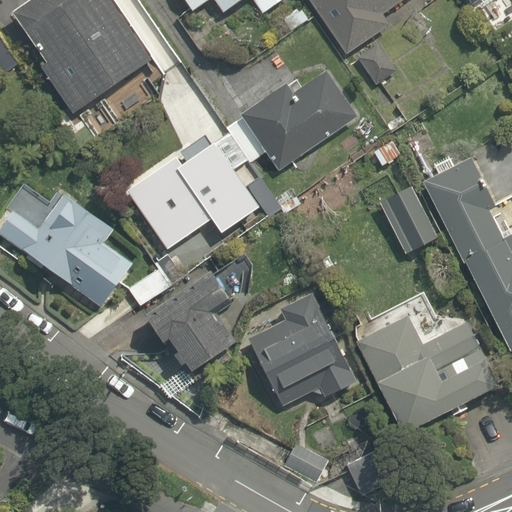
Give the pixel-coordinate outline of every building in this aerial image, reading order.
[(109,0),(36,0),(11,17),(74,113),(151,63),(109,0)] [(180,0),(189,13),(209,0),(217,0),(227,14),(249,0),(250,0),(260,15),(283,0),(180,0)] [(310,0),(345,58),(392,30),(383,16),(410,0),(310,0)] [(0,38),(0,71),(2,74),(18,63),(0,38)] [(298,102),(289,88),(242,118),(277,173),(360,120),(330,73),(302,91),(306,97),(298,102)] [(213,135),(173,160),(129,187),(168,250),(215,221),(223,234),(260,211),(251,197),(213,135)] [(500,209),(477,161),(426,186),(510,357),(511,356),(511,237),(508,240),(494,212),(500,209)] [(412,184),(376,204),(406,259),(442,240),(412,184)] [(107,244),(117,230),(61,189),(34,225),(17,212),(0,235),(0,237),(101,311),(135,265),(107,244)] [(160,267),(127,289),(140,309),(173,287),(160,267)] [(215,274),(142,321),(161,351),(175,374),(181,370),(189,383),(242,350),(219,314),(234,304),(215,274)] [(289,319),(249,337),(280,409),(318,393),(322,402),(359,386),(355,377),(323,305),(318,293),(285,308),(289,319)] [(427,340),(410,305),(353,333),(402,432),(498,385),(467,320),(427,340)]
